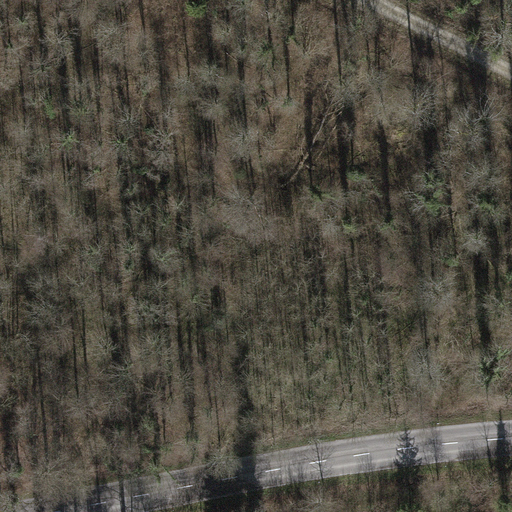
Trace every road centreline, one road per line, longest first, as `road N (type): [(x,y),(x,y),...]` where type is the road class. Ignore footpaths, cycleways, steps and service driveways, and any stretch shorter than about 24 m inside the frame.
road 1 (tertiary): [(511,437),(278,467),(51,511)]
road 2 (track): [(368,0),(511,70)]
